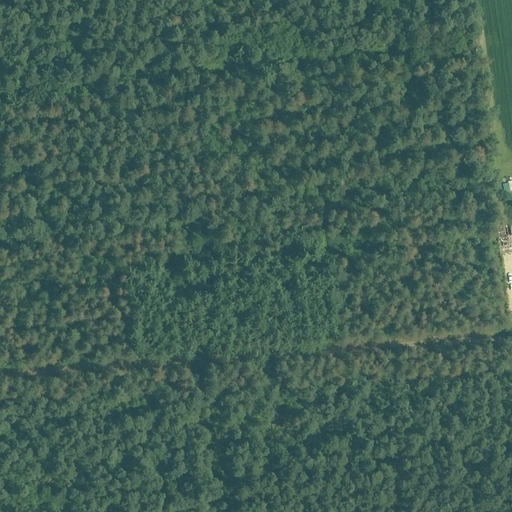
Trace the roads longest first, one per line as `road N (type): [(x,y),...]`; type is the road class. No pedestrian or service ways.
road 1 (track): [(511,334),(0,382)]
road 2 (track): [(433,145),(315,156),(0,131)]
road 3 (track): [(311,352),(306,238),(315,156)]
road 4 (track): [(214,363),(234,511)]
